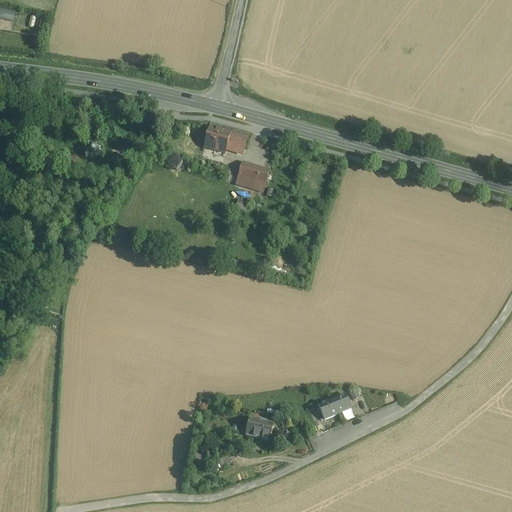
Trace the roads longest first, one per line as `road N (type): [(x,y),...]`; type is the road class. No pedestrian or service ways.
road 1 (secondary): [(215,107),(511,190)]
road 2 (secondary): [(0,69),(215,107)]
